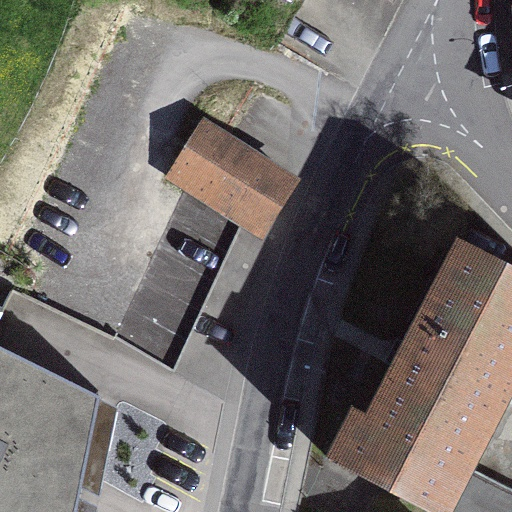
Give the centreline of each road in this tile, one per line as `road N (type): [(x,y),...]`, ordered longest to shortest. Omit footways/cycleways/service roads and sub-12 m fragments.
road 1 (residential): [(397,64),(276,325),(242,511)]
road 2 (residential): [(397,64),(511,179)]
